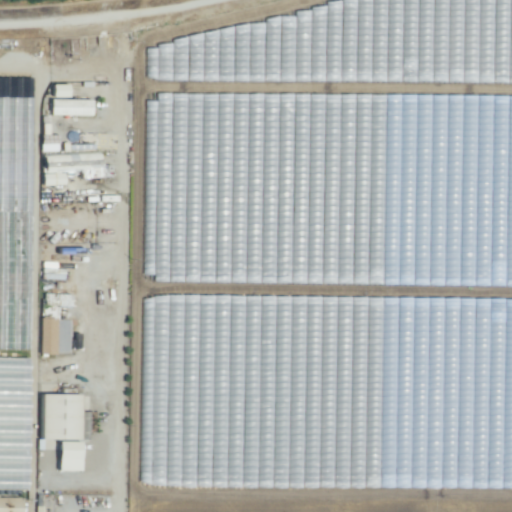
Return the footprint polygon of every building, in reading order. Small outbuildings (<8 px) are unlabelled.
[(511,82),(511,70),(498,70),(498,71),(482,70),(482,68),(474,68),(473,77),(463,76),(463,80),(511,82)] [(30,77),(0,76),(0,99),(0,98),(20,98),(25,100),(24,105),(30,107),(30,77)] [(50,96),(66,96),(67,84),(51,83),(50,96)] [(511,98),(324,90),(324,96),(332,105),(340,102),(378,115),(392,132),(407,136),(409,134),(419,138),(425,136),(465,132),(468,133),(493,126),(511,127),(511,98)] [(90,99),(49,98),(48,114),(89,114),(90,99)] [(39,135),(40,151),(56,150),(55,134),(39,135)] [(109,176),(109,164),(98,164),(98,152),(41,154),(42,185),(63,184),(62,171),(79,171),(79,177),(109,176)] [(69,294),(43,293),(43,305),(69,306),(69,294)] [(54,353),(55,317),(38,317),(38,353),(54,353)] [(54,352),(69,352),(70,319),(55,319),(55,332),(58,332),(57,342),(55,342),(54,352)] [(77,394),(38,393),(38,438),(86,439),(86,411),(77,411),(77,394)] [(79,441),(56,440),(56,470),(78,470),(79,441)] [(0,482),(7,483),(7,488),(25,488),(25,452),(15,452),(4,452),(4,453),(0,452),(0,482)] [(0,511),(19,511),(19,497),(0,496),(0,511)]
